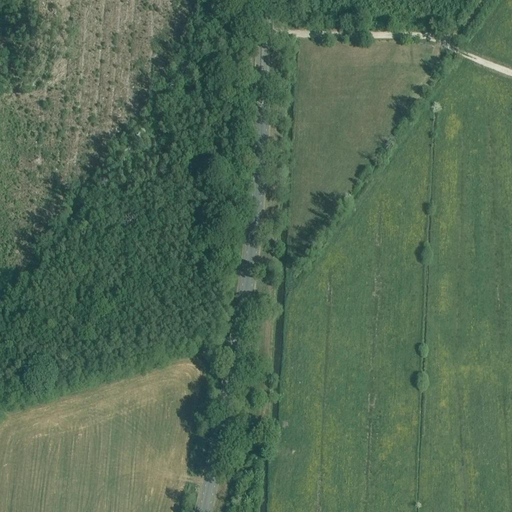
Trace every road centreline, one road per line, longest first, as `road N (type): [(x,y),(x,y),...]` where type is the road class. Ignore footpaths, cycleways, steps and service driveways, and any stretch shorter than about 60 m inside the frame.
road 1 (secondary): [(202,511),(246,300),(268,0)]
road 2 (track): [(267,32),(429,36),(511,72)]
